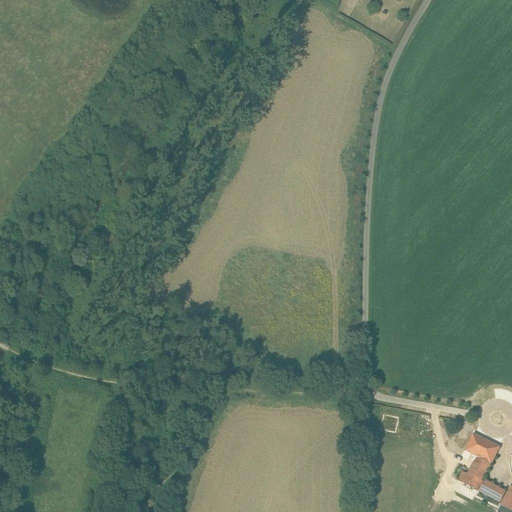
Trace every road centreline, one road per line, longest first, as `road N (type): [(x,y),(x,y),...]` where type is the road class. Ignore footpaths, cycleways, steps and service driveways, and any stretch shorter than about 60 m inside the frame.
road 1 (unclassified): [(368,390),(371,133),(378,89),(426,0)]
road 2 (track): [(220,384),(159,478),(115,491),(101,499),(99,511)]
